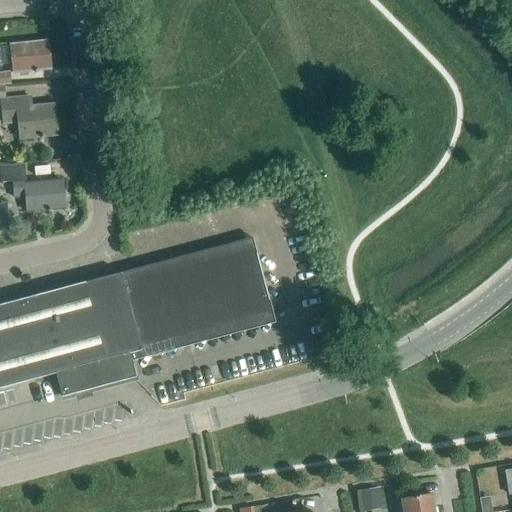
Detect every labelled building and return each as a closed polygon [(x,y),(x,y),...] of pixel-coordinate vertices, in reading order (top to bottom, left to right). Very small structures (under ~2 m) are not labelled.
[(13,73),(51,69),(48,41),(10,45),(13,73)] [(11,84),(10,71),(0,72),(0,86),(4,86),(4,85),(11,84)] [(20,139),(58,135),(54,104),(31,107),(30,97),(1,100),(3,123),(18,122),(20,139)] [(27,212),(65,208),(62,180),(26,184),(24,164),(0,165),(0,171),(1,182),(13,181),(14,198),(25,197),(27,212)] [(0,203),(0,231),(9,231),(6,203),(0,203)] [(129,354),(272,315),(252,238),(0,305),(0,388),(55,373),(62,396),(135,377),(129,354)] [(373,487),(360,489),(362,502),(363,505),(379,503),(376,486),(373,487)] [(435,511),(432,494),(401,499),(402,511),(435,511)]
